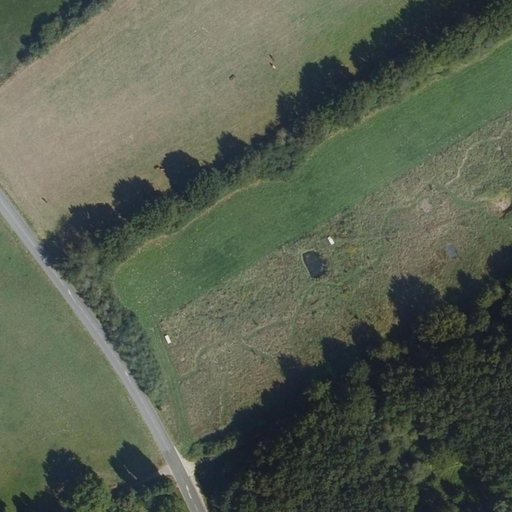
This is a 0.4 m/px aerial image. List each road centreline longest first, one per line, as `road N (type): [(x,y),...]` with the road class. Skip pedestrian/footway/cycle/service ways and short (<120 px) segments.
road 1 (track): [(178,473),(511,291)]
road 2 (secondary): [(196,511),(118,362),(0,199)]
